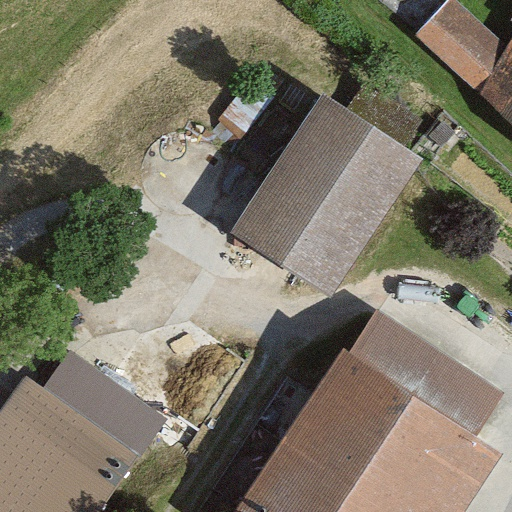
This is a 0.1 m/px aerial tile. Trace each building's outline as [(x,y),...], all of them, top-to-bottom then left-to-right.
[(484,79),(511,44),(511,37),(465,0),(448,0),(423,31),(484,79)] [(511,44),(484,79),(511,100),(511,44)] [(342,85),(247,222),(349,292),(444,155),(342,85)] [(477,511),(511,461),(511,433),(367,334),(244,511),(477,511)] [(99,511),(142,453),(25,369),(0,403),(0,511),(99,511)]
